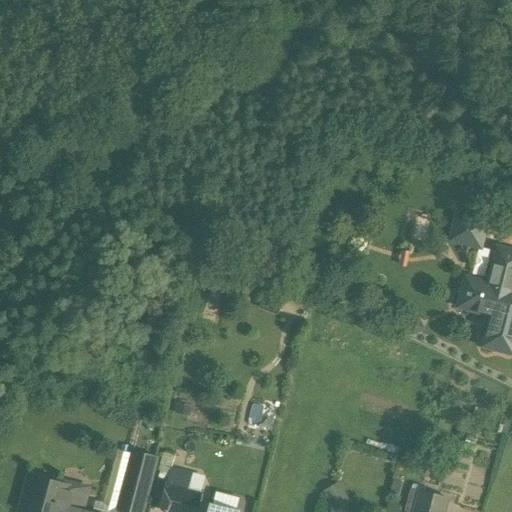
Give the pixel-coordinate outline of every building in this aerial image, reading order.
[(418,238),(419,229),(430,230),(432,211),(408,209),(405,237),(418,238)] [(490,228),(458,218),(451,244),(483,253),(490,228)] [(511,251),(496,247),(487,282),(470,277),(461,310),(493,319),(483,352),(511,359),(511,251)] [(148,511),(161,461),(134,454),(118,511),(148,511)] [(196,511),(199,511),(208,482),(177,473),(172,489),(159,486),(152,510),(159,511),(166,511),(169,504),(196,511)] [(76,488),(30,475),(19,511),(70,511),(69,511),(76,488)] [(329,492),(338,510),(355,501),(345,483),(329,492)] [(409,510),(416,511),(452,511),(457,497),(416,485),(409,510)]
